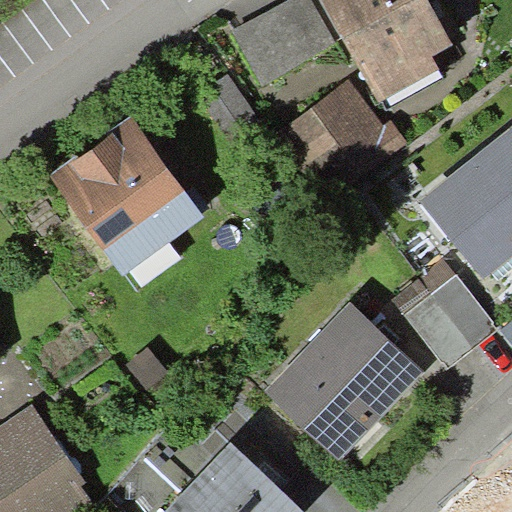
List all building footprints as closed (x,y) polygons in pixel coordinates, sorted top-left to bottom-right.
[(336,41),(343,37),(322,0),(287,0),(232,30),(263,86),(337,43),(336,41)] [(451,41),(440,20),(429,0),(322,0),(343,37),(379,101),(440,69),(432,56),(454,44),(451,41)] [(440,20),(451,41),(463,34),(452,13),(440,20)] [(255,113),(229,73),(199,93),(225,133),(255,113)] [(350,78),(283,128),(325,185),(341,173),(350,186),(409,143),(391,119),(385,124),(350,78)] [(51,175),(123,275),(204,216),(133,115),(51,175)] [(511,127),(423,200),(484,278),(492,272),(511,256),(511,127)] [(511,269),(511,256),(492,272),(499,280),(511,269)] [(456,274),(443,258),(391,298),(404,315),(456,274)] [(448,369),(497,330),(493,324),(493,322),(456,274),(404,315),(440,362),(442,362),(448,369)] [(340,460),(424,371),(350,300),(265,390),(340,460)] [(511,320),(501,329),(511,342),(511,320)] [(169,371),(149,346),(126,365),(146,390),(169,371)] [(0,511),(40,511),(46,509),(47,511),(95,511),(100,509),(82,483),(86,480),(33,403),(0,425),(0,511)] [(164,511),(303,511),(232,442),(164,511)] [(362,511),(333,483),(304,511),(362,511)]
